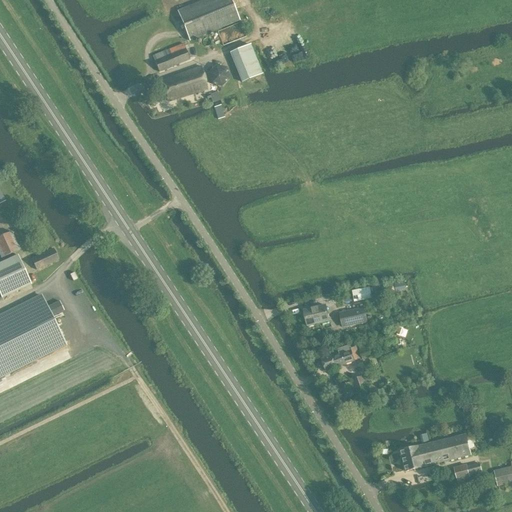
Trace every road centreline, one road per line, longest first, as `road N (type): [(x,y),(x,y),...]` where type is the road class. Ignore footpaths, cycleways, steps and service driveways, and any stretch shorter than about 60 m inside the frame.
road 1 (unclassified): [(178,198),(377,511)]
road 2 (primary): [(316,511),(128,228)]
road 3 (track): [(225,511),(99,322),(53,286)]
road 4 (unclassified): [(47,0),(178,198)]
road 5 (primary): [(128,228),(0,34)]
